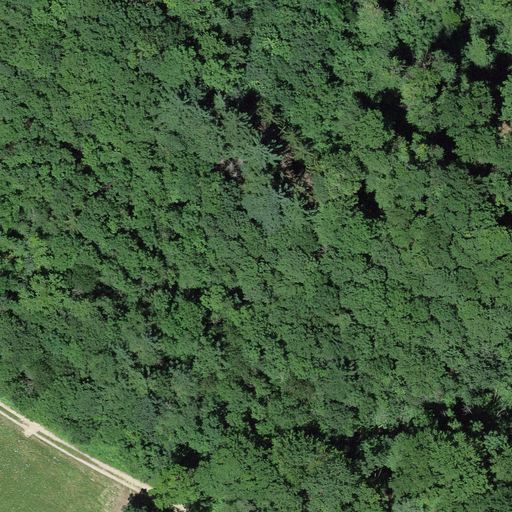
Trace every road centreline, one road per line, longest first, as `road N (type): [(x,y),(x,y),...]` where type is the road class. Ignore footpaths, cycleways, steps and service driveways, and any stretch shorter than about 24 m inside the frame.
road 1 (track): [(56,444),(103,436),(511,452)]
road 2 (track): [(181,511),(0,407)]
